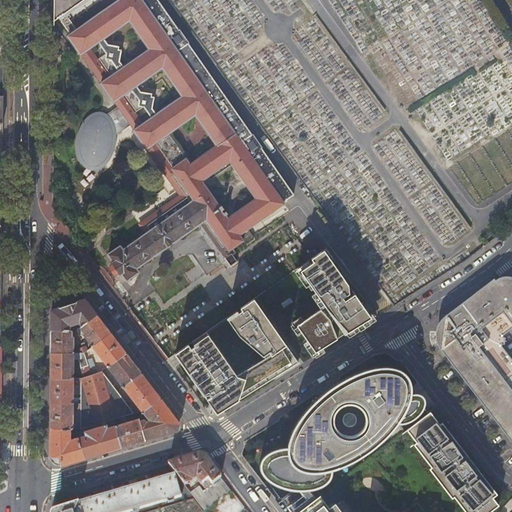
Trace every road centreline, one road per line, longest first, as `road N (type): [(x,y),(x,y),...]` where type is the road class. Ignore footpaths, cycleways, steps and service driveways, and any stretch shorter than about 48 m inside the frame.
road 1 (residential): [(211,438),(30,212)]
road 2 (secondary): [(28,492),(30,212)]
road 3 (residential): [(211,438),(397,326)]
road 4 (secondary): [(30,212),(30,0)]
road 5 (residential): [(28,492),(211,438)]
road 6 (residential): [(397,326),(511,476)]
road 7 (residential): [(397,326),(511,251)]
